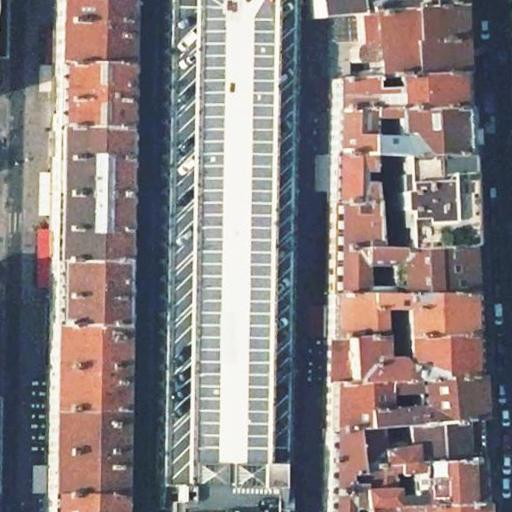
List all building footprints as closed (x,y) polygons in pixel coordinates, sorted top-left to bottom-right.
[(125,23),(125,0),(51,0),(51,22),(125,23)] [(164,0),(161,229),(156,510),(170,510),(274,511),(280,511),(288,0),(164,0)] [(328,17),(450,6),(449,0),(303,0),(305,19),(321,18),(328,17)] [(385,78),(454,74),(452,48),(452,34),(450,6),(328,17),(327,49),(327,81),(371,78),(385,78)] [(124,66),(125,23),(51,22),(50,64),(124,66)] [(49,128),(123,129),(124,66),(50,64),(49,128)] [(371,78),(327,81),(326,101),(326,112),(455,110),(454,86),(454,81),(454,74),(385,78),(386,89),(372,90),(371,78)] [(455,110),(326,112),(325,155),(362,156),(394,156),(458,157),(456,117),(455,110)] [(80,182),(96,183),(96,195),(122,196),(123,129),(49,128),(47,195),(80,195),(80,182)] [(325,155),(324,203),(366,203),(362,156),(325,155)] [(458,157),(394,156),(395,192),(390,193),(391,211),(396,211),(398,248),(462,246),(459,183),(458,157)] [(80,182),(80,195),(80,210),(95,210),(96,195),(96,183),(80,182)] [(95,210),(80,210),(80,195),(47,195),(47,261),(121,262),(122,196),(96,195),(95,210)] [(366,203),(324,203),(323,295),(356,295),(357,266),(381,266),(383,295),(464,293),(462,246),(398,248),(370,249),(366,203)] [(47,261),(45,325),(120,326),(121,300),(121,262),(47,261)] [(356,295),(323,295),(322,339),(340,339),(373,338),(372,318),(395,317),(395,337),(466,335),(464,293),(383,295),(356,295)] [(120,326),(45,325),(45,367),(119,368),(120,349),(120,326)] [(339,383),(468,377),(466,335),(395,337),(373,338),(340,339),(339,383)] [(321,384),(339,383),(340,339),(322,339),(321,384)] [(119,368),(45,367),(45,373),(44,409),(119,411),(119,368)] [(346,430),(470,420),(470,414),(468,377),(339,383),(321,384),(320,432),(346,430)] [(119,411),(44,409),(44,452),(118,454),(119,411)] [(350,467),(472,461),(471,455),(470,420),(346,430),(350,467)] [(355,511),(355,507),(350,467),(346,430),(320,432),(319,499),(319,511),(355,511)] [(118,454),(44,452),(44,458),(43,494),(117,496),(118,454)] [(355,507),(474,504),(474,499),(472,461),(350,467),(355,507)] [(117,511),(117,496),(43,494),(42,511),(117,511)]
